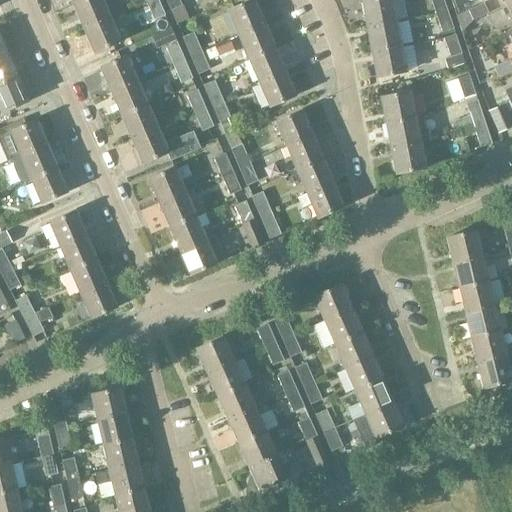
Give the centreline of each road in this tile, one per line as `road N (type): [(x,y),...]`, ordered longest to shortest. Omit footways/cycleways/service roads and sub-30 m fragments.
road 1 (residential): [(160,315),(24,0)]
road 2 (residential): [(382,231),(367,194),(337,38),(320,0)]
road 3 (unclassified): [(304,511),(511,422)]
road 4 (residential): [(160,315),(225,287),(253,287),(360,240)]
road 5 (residential): [(190,511),(166,450),(138,326)]
road 6 (residential): [(434,413),(360,240)]
road 7 (residential): [(0,400),(92,359),(109,339),(138,326)]
road 8 (residential): [(382,231),(511,173)]
